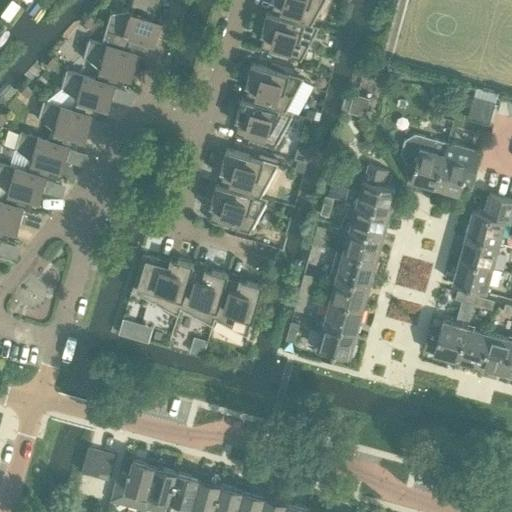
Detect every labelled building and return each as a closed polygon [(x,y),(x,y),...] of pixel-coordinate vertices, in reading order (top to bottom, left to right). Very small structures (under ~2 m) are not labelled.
[(108,12),(103,29),(128,36),(150,43),(159,14),(155,13),(159,0),(129,0),(127,10),(110,12),(108,12)] [(312,24),(312,23),(324,0),(274,0),(271,11),(312,24)] [(312,24),(271,11),(267,10),(260,33),(264,34),(260,47),(300,58),(299,59),(301,59),(319,25),(312,23),(312,24)] [(88,28),(94,22),(88,16),(82,23),(88,28)] [(87,37),(82,55),(83,55),(97,63),(93,77),(93,78),(111,83),(111,84),(120,87),(122,80),(126,81),(134,52),(124,49),(128,36),(103,29),(100,42),(88,38),(87,37)] [(51,69),(57,63),(51,57),(45,63),(51,69)] [(382,60),(378,71),(394,75),(397,64),(382,60)] [(286,110),(287,109),(304,76),(252,61),(245,84),(249,86),(245,97),(286,110)] [(60,86),(44,100),(70,108),(70,109),(88,114),(88,115),(97,117),(99,110),(103,112),(111,84),(111,83),(93,78),(93,77),(65,69),(64,68),(59,86),(60,86)] [(25,97),(31,91),(25,85),(19,91),(25,97)] [(357,113),(362,95),(353,92),(348,111),(357,113)] [(365,115),(370,97),(362,95),(357,113),(365,115)] [(474,95),(468,117),(489,122),(495,101),(474,95)] [(286,110),(245,97),(242,96),(235,119),(239,120),(235,133),(274,144),(274,145),(275,145),(294,111),(287,109),(286,110)] [(41,99),(36,117),(37,117),(50,128),(47,139),(65,145),(74,148),(76,141),(80,142),(88,115),(88,114),(70,109),(70,108),(44,100),(42,100),(43,99),(41,99)] [(308,107),(305,116),(315,119),(317,119),(319,120),(321,111),(316,110),(308,107)] [(13,147),(8,165),(24,169),(24,170),(42,176),(51,179),(53,172),(57,173),(65,145),(47,139),(19,130),(18,130),(13,147)] [(411,177),(435,184),(447,141),(416,132),(404,139),(400,152),(407,163),(414,166),(411,177)] [(481,150),(447,141),(435,184),(461,191),(464,180),(472,183),(481,150)] [(298,145),(294,159),(297,160),(306,163),(311,149),(309,148),(307,148),(298,145)] [(261,195),(279,162),(226,147),(219,170),(223,171),(220,183),(261,195)] [(297,160),(295,169),(303,171),(304,172),(306,163),(297,160)] [(0,199),(1,200),(1,201),(19,206),(19,207),(28,210),(30,203),(34,204),(42,176),(24,170),(24,169),(8,165),(0,162),(0,199)] [(384,184),(388,168),(369,163),(364,178),(363,178),(360,190),(334,184),(331,196),(334,197),(356,202),(389,211),(396,187),(384,184)] [(261,195),(220,183),(216,182),(209,205),(213,206),(209,219),(249,230),(249,231),(250,231),(268,197),(261,195)] [(509,220),(511,207),(511,197),(490,191),(484,211),(473,207),(466,233),(498,242),(505,219),(509,220)] [(329,215),(334,197),(331,196),(326,194),(320,212),(329,215)] [(0,238),(5,240),(7,233),(11,235),(19,207),(19,206),(1,201),(1,200),(0,199),(0,238)] [(383,235),(389,211),(356,202),(352,217),(344,214),(341,224),(350,226),(383,235)] [(321,244),(326,226),(317,224),(312,242),(321,244)] [(376,259),(383,235),(350,226),(343,250),(376,259)] [(492,266),(498,242),(466,233),(459,257),(492,266)] [(274,237),(272,244),(282,247),(284,239),(285,236),(280,235),(274,237)] [(316,262),(321,244),(312,242),(307,260),(316,262)] [(370,283),(376,259),(343,250),(337,274),(370,283)] [(169,259),(157,256),(143,252),(132,288),(131,289),(178,314),(181,307),(180,307),(192,266),(193,266),(194,262),(170,255),(169,259)] [(485,290),(492,266),(459,257),(452,281),(485,290)] [(228,273),(205,266),(204,270),(193,266),(192,266),(180,307),(181,307),(213,325),(215,317),(214,317),(226,276),(227,276),(228,273)] [(308,292),(313,274),(304,272),(299,290),(308,292)] [(363,307),(370,283),(337,274),(330,298),(363,307)] [(263,283),(239,276),(238,280),(227,276),(226,276),(214,317),(215,317),(247,335),(263,283)] [(428,328),(423,347),(433,350),(433,351),(457,357),(466,324),(472,302),(475,294),(457,289),(455,297),(461,299),(455,321),(442,318),(438,331),(428,328)] [(303,310),(308,292),(299,290),(294,308),(303,310)] [(475,294),(472,302),(491,308),(493,299),(475,294)] [(356,331),(363,307),(330,298),(324,322),(356,331)] [(511,304),(504,302),(502,311),(509,313),(511,313),(511,304)] [(295,340),(300,322),(291,320),(286,338),(295,340)] [(350,356),(356,331),(324,322),(317,347),(350,356)] [(466,324),(457,357),(481,364),(490,331),(466,324)] [(511,337),(490,331),(481,364),(505,371),(511,346),(511,337)] [(95,474),(99,462),(102,450),(90,447),(83,470),(95,474)] [(107,477),(114,453),(102,450),(99,462),(95,474),(107,477)] [(121,471),(113,498),(144,506),(157,458),(149,456),(148,462),(132,458),(128,473),(121,471)] [(157,458),(144,506),(152,509),(164,511),(166,511),(170,497),(178,470),(163,466),(165,461),(157,458)] [(170,497),(166,511),(189,511),(201,471),(194,469),(193,468),(191,474),(178,470),(170,497)] [(197,511),(200,506),(214,509),(221,482),(207,478),(209,473),(201,471),(189,511),(197,511)] [(221,482),(214,509),(223,511),(236,511),(245,482),(237,480),(235,486),(221,482)] [(245,482),(236,511),(260,511),(265,495),(251,491),(253,485),(245,482)] [(265,495),(260,511),(284,511),(289,496),(281,493),(279,499),(265,495)] [(289,496),(284,511),(307,511),(309,507),(295,504),(297,498),(289,496)]
